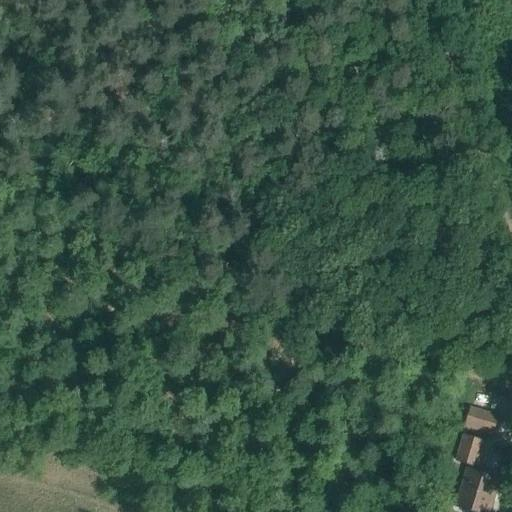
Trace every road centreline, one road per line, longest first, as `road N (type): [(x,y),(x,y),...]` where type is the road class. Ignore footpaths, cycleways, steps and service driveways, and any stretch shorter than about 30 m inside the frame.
road 1 (track): [(511,373),(241,300),(0,178)]
road 2 (track): [(422,0),(511,232)]
